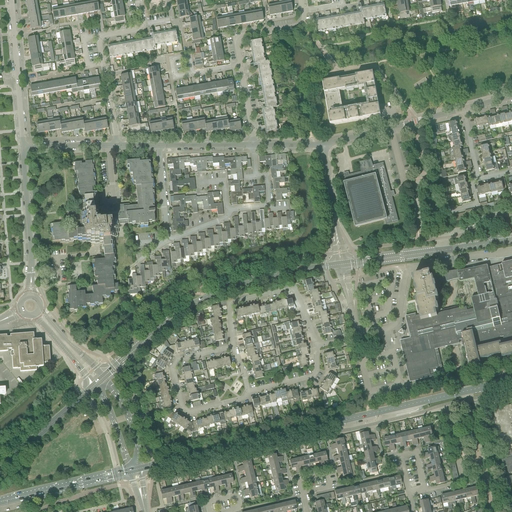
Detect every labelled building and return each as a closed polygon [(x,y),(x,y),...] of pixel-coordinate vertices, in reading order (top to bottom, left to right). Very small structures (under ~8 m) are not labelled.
[(317,21),(317,22),(319,33),(319,32),(325,31),(330,30),(330,31),(331,30),(336,29),(336,30),(336,29),(341,28),(341,29),(342,28),(347,27),(347,28),(347,27),(353,26),(353,27),(353,26),(355,26),(358,25),(358,26),(359,26),(359,25),(364,24),(364,25),(365,25),(364,23),(365,23),(365,21),(364,21),(364,20),(369,19),(369,20),(370,20),(370,19),(375,18),(375,19),(375,18),(380,17),(380,18),(381,18),(381,17),(386,16),(386,17),(387,17),(385,6),(384,6),(380,7),(379,2),(380,2),(380,1),(379,0),(375,0),(376,3),(377,3),(378,8),(373,8),(369,9),(368,4),(369,4),(368,1),(364,2),(364,5),(365,5),(366,10),(362,10),(361,4),(358,5),(358,7),(359,10),(357,12),(358,13),(356,14),(353,14),(340,17),(340,18),(334,19),(330,20),(329,18),(329,15),(330,15),(329,12),(325,12),(325,16),(326,15),(327,19),(327,20),(323,21),(317,22),(317,21)] [(68,2),(63,3),(63,7),(65,18),(65,17),(71,16),(71,17),(68,4),(68,2)] [(268,6),(265,6),(265,9),(266,12),(269,12),(269,16),(270,16),(275,15),(273,4),(273,5),(268,6)] [(409,11),(399,13),(399,14),(400,19),(410,17),(409,15),(415,14),(415,15),(418,14),(417,10),(409,12),(409,11)] [(117,41),(118,45),(118,46),(114,47),(108,48),(110,59),(110,58),(116,58),(116,57),(121,56),(121,57),(121,56),(127,55),(127,56),(127,55),(132,54),(132,55),(133,55),(133,54),(138,53),(138,54),(139,54),(138,53),(144,52),(144,53),(144,52),(149,51),(149,52),(150,52),(149,51),(155,50),(155,51),(155,47),(160,46),(160,45),(166,45),(166,44),(171,44),(172,44),(172,43),(177,43),(175,32),(171,33),(170,28),(171,28),(170,25),(166,26),(166,29),(167,29),(168,34),(159,35),(158,30),(160,30),(159,27),(155,28),(155,31),(156,31),(157,36),(153,36),(152,31),(149,31),(150,36),(148,38),(149,39),(130,43),(130,44),(125,45),(121,46),(120,41),(121,41),(120,38),(116,39),(116,42),(117,41)] [(59,33),(57,34),(58,39),(60,39),(71,37),(70,37),(69,31),(70,31),(69,26),(62,27),(63,30),(59,31),(59,33)] [(191,44),(192,49),(195,48),(194,44),(201,43),(200,40),(193,41),(194,44),(191,44)] [(267,109),(265,109),(262,110),(263,110),(263,114),(259,115),(258,114),(255,115),(256,119),(259,119),(259,118),(264,117),(265,121),(264,121),(265,121),(265,126),(261,126),(260,125),(257,126),(258,131),(261,130),(261,129),(266,128),(266,132),(266,133),(277,131),(276,125),(275,120),(275,119),(274,114),(273,108),(277,107),(276,102),(275,96),(274,91),(274,90),(273,85),(272,79),(271,74),(271,73),(270,68),(269,62),(265,63),(264,57),(263,52),(263,51),(262,46),(261,40),(250,42),(251,42),(252,48),(251,48),(252,48),(253,52),(247,53),(247,52),(244,52),(245,57),(248,56),(248,55),(253,55),(254,59),(253,59),(254,59),(255,64),(249,65),(249,68),(254,68),(256,69),(258,69),(261,87),(263,87),(263,91),(258,92),(258,91),(255,92),(256,96),(259,96),(259,95),(264,94),(265,98),(264,98),(265,98),(265,102),(260,103),(260,102),(257,103),(258,107),(261,107),(261,106),(266,105),(267,109)] [(222,55),(212,57),(213,61),(208,62),(209,67),(217,65),(216,62),(223,61),(223,60),(222,55)] [(61,62),(56,63),(57,67),(59,66),(59,67),(59,68),(65,67),(75,65),(74,60),(64,61),(61,62)] [(42,65),(32,67),(32,68),(33,73),(43,71),(43,68),(49,67),(49,68),(51,68),(50,64),(45,64),(42,65)] [(373,73),(323,82),(330,125),(380,115),(375,84),(373,73)] [(70,79),(69,79),(71,90),(72,93),(77,92),(77,88),(76,82),(75,78),(70,79)] [(192,87),(194,97),(195,101),(200,100),(200,96),(198,86),(199,86),(198,81),(196,81),(197,86),(192,87)] [(506,114),(499,115),(502,124),(508,122),(506,114)] [(499,115),(493,117),(495,125),(502,124),(499,115)] [(487,116),(481,117),(483,126),(486,125),(488,124),(489,124),(487,118),(487,116)] [(483,126),(481,117),(474,119),(476,127),(483,126)] [(488,118),(487,118),(489,124),(489,127),(495,125),(493,117),(490,118),(488,118)] [(448,123),(450,130),(458,128),(456,121),(448,123)] [(139,125),(129,127),(130,132),(140,131),(140,128),(144,127),(146,134),(149,133),(147,123),(139,125)] [(450,133),(451,136),(459,134),(458,128),(450,130),(446,131),(447,134),(450,133)] [(451,136),(447,137),(449,141),(450,141),(451,142),(452,142),(461,140),(459,134),(451,136)] [(451,149),(452,149),(462,146),(461,140),(452,142),(454,148),(451,149)] [(480,147),(481,153),(490,151),(488,145),(493,144),(492,141),(482,143),(483,146),(480,147)] [(449,151),(449,152),(449,154),(450,155),(450,156),(453,155),(461,153),(460,149),(460,147),(452,149),(449,150),(449,151)] [(481,153),(483,159),(491,157),(490,151),(481,153)] [(453,155),(454,161),(463,159),(461,153),(453,155)] [(281,155),(270,156),(271,167),(276,167),(276,161),(282,160),(286,159),(285,154),(281,155)] [(258,157),(259,163),(265,162),(266,168),(270,168),(270,167),(271,167),(270,156),(258,157)] [(487,158),(483,159),(484,165),(496,163),(495,156),(491,157),(487,158)] [(189,165),(190,165),(189,157),(178,158),(179,170),(180,170),(182,170),(184,169),(184,164),(189,163),(189,165)] [(212,164),(212,157),(200,158),(201,169),(205,169),(207,169),(206,163),(212,162),(212,164)] [(220,169),(224,169),(224,164),(223,159),(223,157),(212,158),(212,157),(212,164),(218,163),(219,169),(220,169)] [(235,158),(236,169),(241,169),(241,163),(246,162),(247,168),(250,168),(250,160),(247,160),(246,157),(235,158)] [(166,159),(167,165),(173,165),(173,170),(179,170),(178,158),(166,159)] [(189,159),(189,163),(190,165),(191,164),(192,164),(192,166),(193,167),(196,167),(196,170),(201,169),(200,158),(189,159)] [(224,159),(223,159),(224,164),(225,164),(230,164),(230,168),(230,170),(236,169),(235,158),(230,158),(225,159),(224,159)] [(370,159),(369,159),(368,160),(367,160),(366,161),(364,161),(363,161),(362,161),(360,162),(359,162),(360,162),(362,172),(349,175),(348,173),(344,174),(344,176),(339,178),(341,184),(344,183),(355,227),(385,219),(386,225),(398,222),(391,197),(393,196),(393,194),(392,192),(390,192),(383,163),(371,166),(370,164),(369,161),(371,161),(370,159)] [(454,161),(456,167),(464,165),(463,159),(454,161)] [(106,208),(100,209),(100,213),(98,213),(97,194),(92,195),(92,187),(95,187),(94,183),(95,182),(95,178),(94,178),(94,174),(95,174),(94,169),(93,169),(93,166),(94,166),(94,161),(85,162),(85,164),(81,164),(81,162),(72,163),(73,168),(74,168),(74,172),(75,172),(76,176),(77,176),(77,180),(76,180),(76,184),(77,184),(78,192),(77,192),(78,197),(82,196),(82,201),(83,201),(84,204),(82,205),(83,209),(82,209),(82,213),(81,213),(81,217),(80,217),(81,222),(80,222),(80,226),(81,226),(82,230),(68,231),(68,227),(60,228),(59,224),(50,224),(51,229),(52,229),(53,237),(51,237),(52,241),(60,241),(60,243),(65,242),(65,241),(69,241),(69,242),(73,241),(73,240),(77,240),(77,241),(82,241),(82,242),(86,241),(86,242),(90,242),(90,243),(103,242),(104,259),(92,261),(92,265),(93,265),(94,269),(93,269),(93,274),(94,274),(95,278),(96,278),(96,282),(97,282),(97,286),(92,286),(93,295),(85,295),(85,291),(76,292),(76,286),(67,286),(67,291),(68,291),(69,295),(66,295),(66,300),(67,300),(67,304),(68,304),(69,312),(74,311),(74,310),(78,310),(78,309),(82,309),(82,308),(86,307),(86,306),(90,306),(90,305),(94,304),(94,305),(98,305),(98,304),(103,304),(102,298),(106,298),(106,297),(110,296),(110,292),(114,292),(114,293),(118,293),(118,284),(113,284),(113,280),(115,280),(115,275),(114,275),(113,272),(114,272),(114,267),(113,267),(112,263),(116,263),(115,258),(114,259),(114,255),(115,255),(114,250),(113,250),(113,246),(114,246),(114,242),(115,242),(114,238),(117,237),(117,233),(118,233),(118,228),(117,228),(116,225),(124,224),(124,223),(128,223),(128,225),(130,224),(130,225),(131,224),(131,223),(135,223),(135,226),(135,225),(139,225),(139,226),(139,225),(143,225),(143,226),(144,226),(143,225),(147,224),(148,224),(147,222),(151,221),(151,223),(152,223),(152,222),(154,222),(154,213),(154,207),(152,207),(152,205),(153,204),(153,200),(152,196),(153,196),(152,196),(152,193),(154,193),(154,192),(152,192),(152,190),(153,190),(153,189),(153,185),(153,184),(152,181),(152,180),(151,180),(151,178),(152,178),(152,176),(150,176),(150,173),(151,173),(150,173),(150,169),(150,165),(148,165),(148,163),(150,162),(150,161),(139,162),(139,160),(126,161),(126,166),(129,166),(129,174),(132,174),(132,182),(135,182),(135,186),(137,206),(129,206),(129,204),(123,205),(106,207),(106,208)] [(486,172),(491,170),(491,171),(498,170),(498,171),(499,171),(497,162),(496,163),(484,165),(486,172)] [(464,165),(456,167),(457,174),(466,172),(464,165)] [(271,179),(272,179),(276,178),(276,172),(285,172),(284,166),(276,167),(271,167),(270,167),(270,168),(271,179)] [(233,175),(234,181),(239,180),(242,180),(241,169),(236,169),(230,170),(230,172),(230,175),(233,175)] [(180,170),(179,170),(173,170),(169,171),(170,182),(175,182),(175,176),(181,175),(180,170)] [(456,178),(454,179),(455,185),(458,185),(466,183),(465,176),(456,178)] [(272,179),(273,190),(279,189),(278,184),(284,183),(284,182),(284,179),(284,177),(276,178),(272,179)] [(195,190),(194,178),(189,179),(182,179),(183,181),(183,187),(183,185),(189,185),(189,190),(195,190)] [(227,181),(228,187),(234,187),(234,192),(240,192),(240,190),(239,180),(234,181),(227,181)] [(183,181),(175,182),(170,182),(171,182),(172,194),(178,193),(177,187),(183,187),(183,181)] [(501,182),(495,183),(497,192),(503,190),(503,192),(507,191),(505,184),(502,184),(501,182)] [(458,185),(459,191),(468,189),(466,183),(458,185)] [(495,183),(489,185),(491,193),(497,192),(495,183)] [(489,185),(483,186),(485,194),(491,193),(489,185)] [(264,186),(252,187),(254,203),(260,202),(259,198),(258,192),(264,192),(264,186)] [(485,194),(483,186),(476,188),(478,196),(485,194)] [(252,189),(241,190),(242,197),(242,195),(247,195),(248,201),(253,200),(254,203),(252,187),(252,189)] [(276,201),(282,201),(281,195),(287,194),(287,191),(286,189),(279,189),(273,190),(275,190),(276,201)] [(459,191),(461,197),(469,195),(468,189),(459,191)] [(207,193),(207,196),(208,205),(210,205),(213,204),(213,199),(219,198),(219,196),(218,192),(207,193)] [(234,192),(230,193),(231,204),(232,204),(232,205),(237,205),(237,204),(236,198),(242,197),(242,195),(241,192),(240,192),(234,192)] [(469,195),(461,197),(462,203),(471,201),(469,195)] [(179,202),(180,207),(180,208),(184,207),(185,207),(185,202),(184,196),(173,197),(173,202),(179,202)] [(193,214),(197,213),(197,208),(196,203),(196,197),(196,196),(184,197),(184,196),(185,202),(191,202),(191,208),(192,208),(193,214)] [(207,196),(196,197),(196,203),(202,203),(203,211),(208,210),(208,208),(208,205),(207,196)] [(217,216),(223,215),(222,203),(213,204),(210,205),(208,205),(208,208),(208,210),(217,210),(217,216)] [(180,207),(172,208),(173,218),(173,219),(173,220),(179,219),(179,218),(178,213),(184,213),(184,207),(180,208),(180,207)] [(255,222),(256,231),(256,232),(256,233),(258,233),(261,233),(265,232),(264,230),(265,230),(264,219),(263,210),(259,210),(260,221),(255,222)] [(281,218),(282,229),(287,228),(291,228),(290,225),(290,222),(292,222),(294,221),(294,216),(293,211),(292,212),(285,212),(286,217),(281,218)] [(247,224),(247,234),(248,235),(248,238),(248,239),(250,238),(251,238),(250,235),(253,235),(255,235),(255,232),(256,232),(255,222),(254,212),(250,213),(251,224),(247,224)] [(277,218),(272,219),(273,230),(282,229),(281,218),(281,213),(277,213),(277,218)] [(268,219),(264,219),(265,230),(270,230),(269,227),(273,227),(273,230),(272,219),(272,214),(268,214),(268,219)] [(243,226),(238,227),(239,238),(244,237),(244,234),(247,234),(247,235),(248,235),(247,224),(246,215),(242,215),(243,226)] [(234,229),(230,229),(231,240),(236,240),(236,237),(239,236),(239,238),(238,227),(237,217),(233,218),(234,229)] [(172,220),(172,227),(173,231),(178,231),(178,225),(184,224),(184,228),(188,227),(187,221),(184,221),(183,219),(172,220)] [(225,232),(221,232),(222,243),(222,244),(225,243),(227,243),(231,243),(231,240),(230,229),(229,227),(225,227),(225,232)] [(217,235),(213,236),(214,247),(216,247),(219,246),(219,243),(222,243),(221,232),(221,230),(216,230),(217,235)] [(204,239),(205,250),(207,250),(214,249),(214,247),(213,236),(212,233),(208,234),(208,239),(205,239),(204,239)] [(196,242),(197,253),(199,253),(202,253),(206,253),(206,252),(205,250),(204,239),(204,237),(199,237),(200,242),(197,242),(196,242)] [(191,245),(187,246),(188,256),(189,257),(190,257),(194,256),(197,256),(197,253),(196,242),(196,240),(191,240),(191,241),(191,245)] [(183,249),(179,249),(180,260),(185,260),(185,257),(188,256),(187,246),(187,243),(183,244),(183,249)] [(179,249),(179,246),(174,247),(175,252),(170,252),(171,264),(177,263),(177,260),(180,260),(179,249)] [(161,260),(160,260),(161,271),(162,271),(164,271),(167,271),(166,268),(170,267),(169,254),(164,255),(164,260),(161,260)] [(158,273),(162,273),(161,271),(160,260),(156,260),(156,265),(152,266),(152,265),(154,280),(156,280),(156,277),(158,276),(158,273)] [(412,339),(401,342),(410,381),(443,373),(438,349),(459,344),(457,336),(462,335),(469,366),(479,364),(477,358),(501,353),(501,356),(511,353),(511,261),(502,264),(501,264),(488,268),(487,266),(480,267),(479,263),(467,266),(467,267),(435,275),(437,283),(459,278),(460,282),(467,280),(475,278),(479,296),(471,298),(474,309),(463,311),(462,307),(448,311),(435,314),(434,311),(438,310),(436,299),(438,299),(433,278),(431,278),(430,273),(426,274),(426,271),(418,273),(418,276),(413,277),(418,298),(415,299),(419,315),(416,316),(416,315),(406,317),(410,333),(409,334),(409,335),(408,335),(408,336),(409,336),(409,337),(409,338),(410,338),(411,338),(412,339)] [(144,271),(145,282),(154,282),(154,280),(152,265),(148,266),(148,271),(144,271)] [(140,276),(136,277),(137,288),(140,288),(146,287),(145,282),(144,271),(139,271),(140,276)] [(132,279),(127,280),(128,285),(128,291),(129,295),(137,294),(137,288),(136,277),(136,274),(132,274),(132,279)] [(312,303),(313,308),(322,306),(325,305),(324,300),(320,301),(312,303)] [(210,307),(212,313),(221,311),(219,305),(218,303),(212,304),(212,307),(210,307)] [(258,307),(257,307),(259,313),(259,316),(260,318),(266,316),(265,314),(263,306),(259,307),(258,307)] [(242,317),(240,309),(234,310),(237,322),(243,321),(242,317)] [(285,326),(286,331),(300,327),(299,322),(290,324),(289,322),(283,323),(283,325),(285,326)] [(329,322),(321,325),(322,330),(330,328),(334,327),(332,322),(329,322)] [(300,327),(288,330),(290,336),(293,335),(301,333),(300,327)] [(330,328),(322,330),(323,336),(332,334),(333,337),(341,335),(340,332),(339,331),(333,332),(333,331),(332,330),(331,331),(330,328)] [(247,334),(242,335),(243,341),(257,338),(255,333),(256,333),(257,332),(256,330),(248,332),(248,334),(247,334)] [(301,333),(293,335),(290,336),(291,341),(303,338),(301,333)] [(11,337),(7,338),(6,338),(4,336),(0,336),(0,351),(5,351),(7,349),(12,349),(13,350),(13,352),(12,353),(12,355),(14,356),(14,357),(12,358),(13,364),(13,365),(13,367),(15,368),(17,368),(17,369),(21,369),(21,370),(22,371),(28,371),(34,370),(35,369),(35,368),(39,367),(38,366),(41,366),(42,365),(42,364),(45,363),(45,362),(48,362),(49,361),(49,355),(49,354),(48,349),(47,348),(44,348),(44,347),(41,347),(40,342),(39,341),(37,341),(37,340),(33,340),(33,336),(31,334),(26,335),(25,335),(18,335),(12,336),(11,337)] [(257,338),(243,341),(244,347),(258,343),(262,342),(261,337),(257,338)] [(180,339),(180,342),(182,351),(188,349),(186,341),(185,338),(180,339)] [(291,341),(292,347),(298,346),(304,344),(303,338),(291,341)] [(175,345),(169,346),(174,353),(176,351),(177,352),(182,351),(180,342),(175,343),(175,345)] [(244,347),(246,352),(259,349),(258,343),(244,347)] [(164,346),(159,354),(169,360),(172,355),(174,353),(169,346),(168,348),(164,346)] [(246,352),(247,358),(258,355),(261,354),(259,349),(246,352)] [(159,354),(156,360),(158,361),(166,365),(169,360),(159,354)] [(261,354),(249,357),(251,363),(259,361),(262,360),(261,354)] [(155,369),(156,374),(163,373),(162,370),(163,370),(166,365),(158,361),(156,360),(156,359),(150,368),(155,369)] [(190,363),(191,365),(191,366),(181,369),(183,374),(191,372),(196,371),(195,366),(196,365),(195,362),(190,363)] [(261,366),(252,368),(253,374),(262,372),(267,370),(270,370),(269,364),(266,365),(261,366)] [(328,374),(325,379),(333,383),(336,378),(335,377),(336,374),(335,370),(329,371),(330,375),(328,374)] [(191,378),(184,380),(185,385),(194,383),(197,383),(196,377),(193,378),(191,378)] [(19,378),(17,379),(23,387),(25,385),(19,378)] [(325,379),(322,384),(333,390),(336,385),(333,383),(325,379)] [(320,389),(317,390),(318,396),(321,395),(323,404),(326,403),(324,394),(326,394),(326,393),(327,393),(330,395),(333,390),(322,384),(319,389),(320,389)] [(284,389),(279,390),(282,402),(287,401),(284,389)] [(285,389),(284,389),(287,401),(293,400),(291,391),(285,392),(285,389)] [(279,390),(273,391),(276,402),(276,403),(282,402),(279,390)] [(158,398),(159,403),(162,403),(171,401),(169,395),(161,397),(158,398)] [(162,403),(159,403),(157,404),(158,410),(164,409),(163,408),(172,406),(171,401),(162,403)] [(511,402),(511,403),(511,404),(506,406),(505,404),(502,405),(502,406),(501,406),(501,405),(498,406),(498,408),(493,409),(495,418),(493,419),(494,422),(495,422),(495,423),(494,424),(495,427),(497,426),(500,438),(505,437),(506,439),(509,438),(508,436),(510,436),(510,438),(511,437),(511,427),(511,428),(511,427),(511,425),(511,424),(510,424),(510,423),(511,423),(511,420),(511,418),(511,402)] [(245,407),(239,408),(241,416),(242,419),(247,418),(247,415),(245,407)] [(169,423),(174,426),(180,417),(175,413),(174,414),(172,413),(167,413),(165,416),(171,420),(169,423)] [(223,413),(217,414),(219,423),(220,425),(225,424),(225,422),(223,413)] [(88,415),(69,430),(79,460),(101,454),(88,415)] [(175,424),(180,427),(185,420),(180,417),(174,426),(175,424)] [(195,422),(192,422),(194,429),(193,432),(197,431),(198,432),(203,431),(203,428),(201,419),(195,421),(195,422)] [(185,420),(180,427),(189,433),(193,432),(194,429),(192,422),(189,423),(190,423),(185,420)] [(423,429),(419,430),(421,439),(424,438),(425,443),(428,442),(424,427),(422,428),(423,429)] [(426,427),(424,427),(428,442),(430,442),(429,437),(432,436),(430,427),(426,428),(426,427)] [(414,429),(412,430),(416,445),(419,445),(417,439),(421,439),(419,430),(414,431),(414,429)] [(367,430),(359,432),(360,435),(358,435),(359,437),(360,436),(361,440),(375,437),(374,435),(369,436),(369,432),(367,433),(367,430)] [(411,432),(407,433),(409,441),(412,441),(413,446),(416,445),(412,430),(411,430),(411,432)] [(402,432),(401,433),(404,448),(407,447),(406,442),(409,441),(407,433),(403,434),(402,432)] [(399,435),(395,435),(397,444),(401,443),(402,448),(404,448),(401,433),(399,433),(399,435)] [(393,451),(389,435),(387,436),(387,437),(383,438),(385,447),(389,446),(390,451),(393,451)] [(391,435),(389,435),(393,451),(395,450),(394,445),(397,444),(395,435),(391,436),(391,435)] [(361,445),(361,447),(371,444),(370,441),(376,440),(375,437),(361,440),(362,445),(361,445)] [(330,445),(331,448),(345,445),(344,440),(345,440),(345,438),(343,439),(343,438),(334,440),(335,444),(330,445)] [(343,445),(331,448),(331,450),(336,449),(337,452),(347,450),(347,448),(346,444),(345,445),(343,445)] [(424,454),(423,454),(424,457),(425,456),(438,453),(440,453),(438,447),(433,448),(433,446),(428,447),(428,449),(429,453),(424,454)] [(363,457),(364,458),(374,456),(373,453),(378,451),(378,449),(364,452),(365,456),(363,457)] [(333,457),(333,459),(347,456),(346,452),(348,452),(347,450),(337,452),(338,456),(333,457)] [(511,456),(511,450),(503,452),(505,459),(501,460),(503,467),(507,467),(508,473),(511,473),(511,475),(506,477),(507,485),(511,484),(511,488),(511,498),(511,499),(511,504),(511,456)] [(312,452),(306,453),(307,455),(310,470),(313,469),(312,464),(315,464),(313,455),(312,452)] [(317,454),(313,455),(315,464),(318,463),(320,468),(322,467),(318,452),(317,452),(317,454)] [(320,452),(318,452),(322,467),(325,467),(323,462),(327,461),(325,452),(321,453),(320,452)] [(268,458),(269,462),(282,459),(282,457),(277,458),(276,454),(267,456),(267,457),(266,457),(266,459),(268,458)] [(305,457),(301,458),(303,466),(307,466),(308,471),(310,470),(307,455),(305,455),(305,457)] [(297,457),(295,458),(299,473),(301,472),(300,467),(303,466),(301,458),(297,459),(297,457)] [(299,473),(295,458),(293,458),(294,459),(289,460),(291,469),(295,468),(296,473),(299,473)] [(268,467),(268,469),(279,466),(278,463),(283,462),(282,459),(269,462),(269,466),(268,467)] [(427,465),(426,466),(427,468),(441,465),(439,459),(431,461),(432,464),(427,465)] [(238,467),(238,470),(252,466),(251,462),(252,462),(252,460),(251,460),(250,460),(242,462),(243,466),(238,467)] [(380,461),(367,464),(365,464),(366,470),(372,469),(373,473),(378,472),(377,472),(376,468),(377,468),(376,464),(381,463),(380,461)] [(336,469),(336,471),(350,468),(349,464),(351,463),(350,462),(340,464),(341,467),(336,469)] [(350,468),(336,471),(337,474),(342,472),(343,476),(351,474),(353,473),(352,471),(351,472),(350,468)] [(429,477),(430,480),(443,477),(442,472),(443,472),(444,472),(443,470),(434,473),(434,476),(429,477)] [(271,478),(271,480),(281,478),(281,475),(286,473),(285,471),(271,474),(272,478),(271,478)] [(240,479),(241,481),(255,478),(254,474),(255,474),(255,472),(245,474),(245,478),(240,479)] [(223,476),(219,477),(221,486),(224,485),(225,490),(228,489),(224,474),(223,475),(223,476)] [(226,474),(224,474),(228,489),(231,489),(229,484),(233,483),(231,474),(227,475),(226,474)] [(399,476),(393,477),(395,486),(399,485),(400,486),(401,486),(401,485),(401,484),(399,476)] [(211,479),(207,480),(209,489),(213,488),(214,493),(216,492),(213,477),(211,477),(211,479)] [(215,477),(213,477),(216,492),(219,492),(218,487),(221,486),(219,477),(215,478),(215,477)] [(393,477),(387,478),(391,493),(392,492),(392,490),(391,487),(395,486),(393,477)] [(430,480),(430,482),(431,482),(436,481),(436,485),(445,483),(445,482),(446,482),(446,480),(445,480),(444,481),(443,477),(430,480)] [(387,478),(381,480),(384,488),(387,488),(388,491),(389,493),(391,493),(387,478)] [(203,479),(201,480),(205,495),(207,494),(206,489),(209,489),(207,480),(203,481),(203,479)] [(200,482),(196,483),(198,491),(201,491),(202,496),(205,495),(201,480),(199,480),(200,482)] [(381,480),(376,481),(379,495),(381,495),(380,493),(379,489),(384,488),(381,480)] [(376,481),(370,483),(372,491),(376,490),(377,496),(379,495),(376,481)] [(191,482),(189,483),(193,498),(195,497),(194,492),(198,491),(196,483),(192,484),(191,482)] [(188,484),(184,485),(186,494),(189,493),(190,498),(193,498),(189,483),(188,483),(188,484)] [(288,483),(274,486),(271,487),(272,491),(273,490),(274,492),(275,492),(284,490),(283,486),(288,485),(288,483)] [(370,483),(364,484),(367,498),(369,498),(368,496),(368,492),(372,491),(370,483)] [(243,490),(244,493),(257,490),(256,486),(258,485),(258,484),(257,484),(247,486),(248,489),(243,490)] [(364,484),(358,485),(360,494),(364,493),(365,499),(367,498),(364,484)] [(176,487),(172,488),(174,497),(177,496),(179,501),(181,501),(178,485),(176,486),(176,487)] [(180,485),(178,485),(181,501),(184,500),(183,495),(186,494),(184,485),(180,486),(180,485)] [(352,487),(355,501),(357,501),(356,495),(360,494),(358,485),(352,487)] [(352,487),(346,488),(348,497),(352,496),(354,501),(355,501),(352,487)] [(477,487),(471,488),(474,502),(476,502),(474,497),(479,496),(477,487)] [(169,503),(166,488),(164,488),(165,490),(160,491),(162,500),(166,499),(167,504),(169,503)] [(168,488),(166,488),(169,503),(172,503),(171,498),(174,497),(172,488),(168,489),(168,488)] [(471,488),(465,490),(467,498),(471,497),(472,503),(474,502),(471,488)] [(257,490),(244,493),(244,496),(249,494),(250,498),(259,496),(260,495),(260,494),(258,494),(257,490)] [(344,504),(340,490),(334,491),(336,500),(341,499),(342,504),(344,504)] [(459,491),(453,492),(455,501),(459,500),(460,506),(462,505),(459,491)] [(453,492),(447,494),(450,508),(452,507),(452,505),(456,504),(455,501),(453,492)] [(450,508),(447,494),(441,495),(443,504),(447,503),(449,508),(450,508)] [(420,502),(421,508),(430,506),(429,502),(431,502),(430,500),(429,500),(420,502)] [(295,501),(288,502),(290,511),(295,510),(295,511),(297,511),(296,509),(297,509),(295,501)] [(315,506),(314,507),(315,509),(330,505),(330,504),(324,505),(323,501),(320,501),(317,502),(314,503),(315,506)] [(197,511),(197,506),(196,506),(195,502),(187,504),(188,511),(197,511)]
